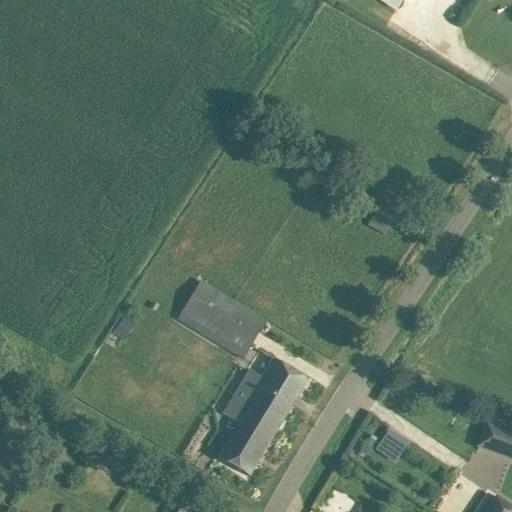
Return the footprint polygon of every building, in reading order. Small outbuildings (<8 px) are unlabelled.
[(378,0),(395,11),(402,0),(378,0)] [(181,312),(245,351),(263,321),(199,282),(181,312)] [(307,381),(271,360),(260,378),(249,371),(223,415),(238,424),(218,458),(248,477),(307,381)] [(478,422),(466,418),(462,431),(473,435),(478,422)] [(511,428),(488,420),(478,447),(511,459),(511,428)] [(475,511),(511,511),(511,510),(488,494),(475,511)]
